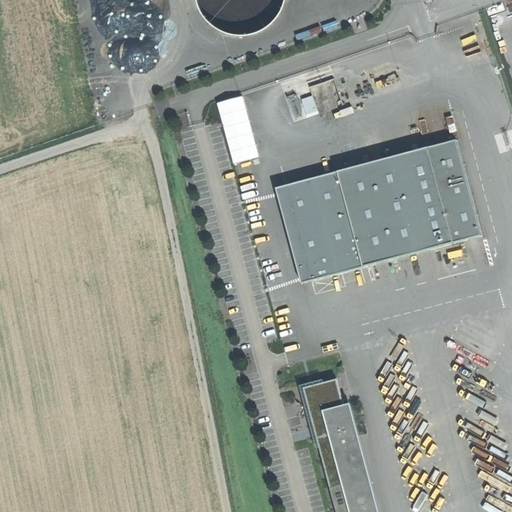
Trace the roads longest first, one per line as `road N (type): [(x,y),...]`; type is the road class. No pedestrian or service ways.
road 1 (unknown): [(352,311),(301,313),(265,179),(267,160),(287,140),(451,85),(478,146),(505,263)]
road 2 (track): [(226,511),(149,115)]
road 3 (unknown): [(417,295),(473,511)]
road 4 (unknown): [(352,311),(401,511)]
road 5 (track): [(170,108),(0,166)]
